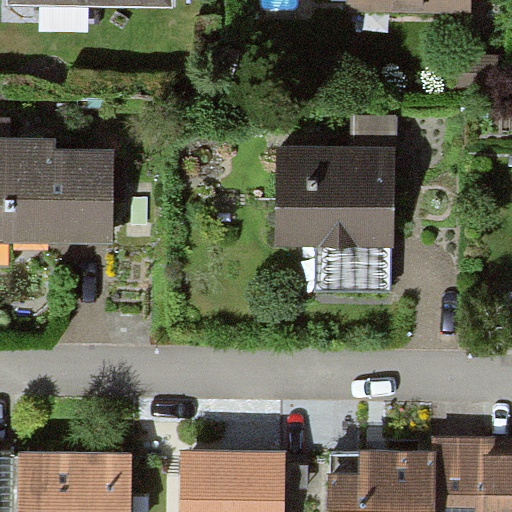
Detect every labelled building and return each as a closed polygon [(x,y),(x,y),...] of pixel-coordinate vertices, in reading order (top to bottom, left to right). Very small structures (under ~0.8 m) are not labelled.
[(56,132),(0,131),(0,234),(114,236),(115,145),(56,144),(56,132)] [(397,138),(283,137),(282,231),(396,233),(397,138)] [(363,452),(329,452),(328,511),(429,511),(430,432),(363,431),(363,452)] [(284,511),(286,433),(186,432),(184,511),(284,511)] [(486,511),(488,433),(430,432),(429,511),(486,511)] [(511,511),(511,432),(488,433),(486,511),(511,511)] [(129,438),(16,437),(15,507),(128,509),(129,438)]
